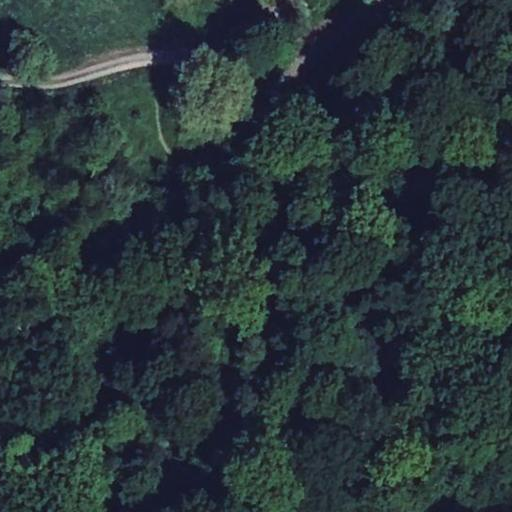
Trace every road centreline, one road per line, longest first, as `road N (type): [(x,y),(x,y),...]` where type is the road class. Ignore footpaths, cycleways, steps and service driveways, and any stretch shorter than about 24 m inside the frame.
road 1 (track): [(391,0),(248,117),(208,57)]
road 2 (track): [(208,57),(123,64),(32,93),(0,85)]
